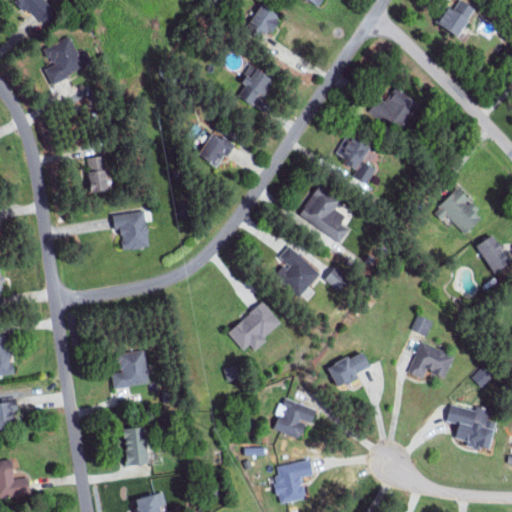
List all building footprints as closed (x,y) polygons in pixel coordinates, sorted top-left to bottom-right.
[(16,0),(15,2),(24,13),(28,9),(40,24),(54,12),(44,0),(16,0)] [(457,36),(477,10),(463,0),(455,0),(439,22),(457,36)] [(245,28),(261,39),(266,32),(271,35),(283,18),(262,3),(245,28)] [(43,48),(51,64),(44,67),(51,82),(92,63),(87,50),(78,54),(69,36),(43,48)] [(238,96),(256,107),(273,78),(250,64),(240,81),(246,84),(238,96)] [(418,99),(390,89),(379,119),(407,129),(418,99)] [(216,167),(224,155),(227,157),(234,147),(213,132),(198,155),(216,167)] [(335,159),(357,168),(353,177),(367,183),(379,156),(370,152),(373,145),(346,133),(335,159)] [(83,159),(89,192),(110,189),(105,155),(83,159)] [(348,230),(341,225),(346,218),(334,210),(341,200),(318,186),(298,216),(339,243),(348,230)] [(468,233),(484,212),(454,189),(438,210),(468,233)] [(115,229),(125,228),(127,249),(149,247),(145,211),(113,214),(115,229)] [(511,260),(511,257),(495,232),(476,245),(494,272),(511,260)] [(319,269),(289,248),(272,271),(302,292),(319,269)] [(325,281),(342,291),(350,276),(334,266),(325,281)] [(228,333),(243,350),(256,337),(260,341),(281,321),(262,301),(228,333)] [(426,335),(432,320),(416,313),(410,329),(426,335)] [(0,335),(0,375),(14,373),(6,334),(0,335)] [(454,354),(420,341),(408,372),(423,378),(426,370),(445,377),(454,354)] [(150,383),(144,349),(118,354),(122,372),(111,374),(114,389),(150,383)] [(330,365),(337,384),(372,371),(365,352),(330,365)] [(244,377),(239,363),(223,368),(228,382),(244,377)] [(471,377),(481,387),(493,376),(483,366),(471,377)] [(275,415),(279,417),(274,429),(301,441),(314,410),(283,397),(275,415)] [(16,404),(0,404),(0,428),(16,428),(16,404)] [(447,421),(459,424),(455,438),(466,441),(465,445),(490,451),(497,423),(488,421),(490,409),(475,406),(474,411),(451,405),(447,421)] [(148,464),(146,427),(125,428),(127,465),(148,464)] [(29,477),(15,479),(12,459),(0,460),(0,497),(31,493),(29,477)] [(272,467),(279,503),(304,498),(300,479),(315,476),(312,460),(272,467)] [(140,511),(159,511),(159,506),(165,505),(163,493),(138,498),(140,511)]
